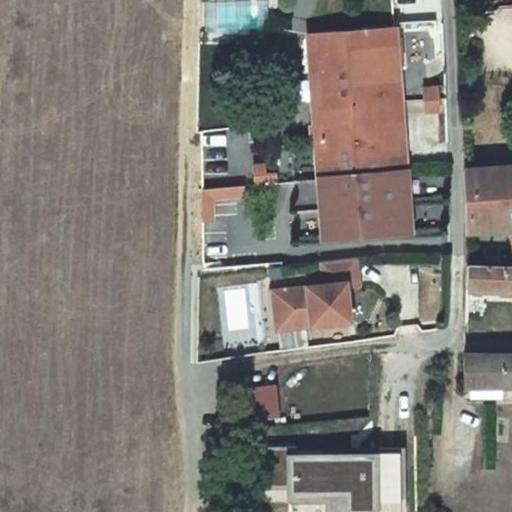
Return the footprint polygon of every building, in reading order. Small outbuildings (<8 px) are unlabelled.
[(335,38),(344,178),(428,174),(419,33),(335,38)] [(428,174),(344,178),(348,238),(430,232),(428,174)] [(511,174),(485,178),(489,242),(511,241),(511,174)] [(201,222),(216,221),(215,202),(246,200),(245,185),(199,188),(201,222)] [(489,264),(490,277),(506,276),(506,264),(489,264)] [(384,296),(381,268),(346,273),(349,295),(298,302),(301,326),(316,324),(317,339),(346,335),(345,333),(355,331),(355,335),(375,332),(371,297),(384,296)] [(511,275),(506,276),(490,277),(491,300),(511,299),(511,275)] [(511,367),(485,367),(485,395),(511,395),(511,367)] [(395,511),(394,451),(285,454),(287,505),(319,505),(318,511),(395,511)]
